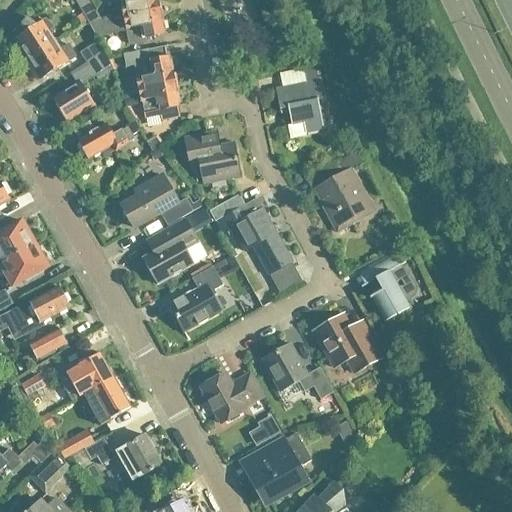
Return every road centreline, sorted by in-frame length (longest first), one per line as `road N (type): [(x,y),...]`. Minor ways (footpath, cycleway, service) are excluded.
road 1 (residential): [(160,377),(312,293),(322,277),(322,262),(261,157),(249,100),(217,100),(206,90),(192,0)]
road 2 (residential): [(160,377),(0,103)]
road 3 (residential): [(230,511),(160,377)]
